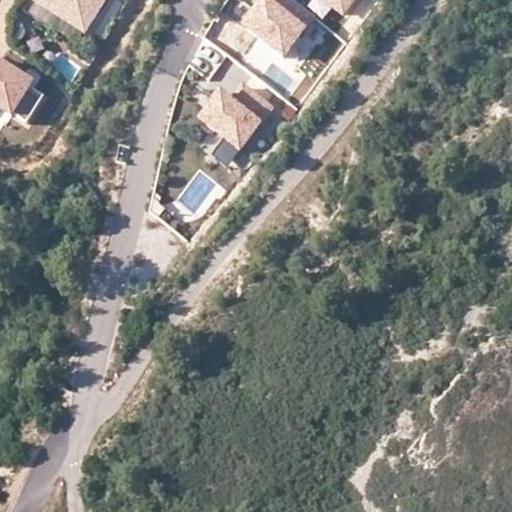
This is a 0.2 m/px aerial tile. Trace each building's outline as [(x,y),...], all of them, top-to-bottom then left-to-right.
[(42,0),(41,3),(88,33),(107,0),(42,0)] [(314,14),(295,0),(274,0),(271,4),(266,0),(256,14),(246,26),(283,54),(314,14)] [(327,0),(343,10),(350,0),(327,0)] [(0,65),(0,107),(16,118),(18,116),(32,125),(48,98),(34,89),(36,86),(1,64),(0,65)] [(270,105),(243,85),(231,100),(220,93),(208,111),(202,119),(240,147),(270,105)]
